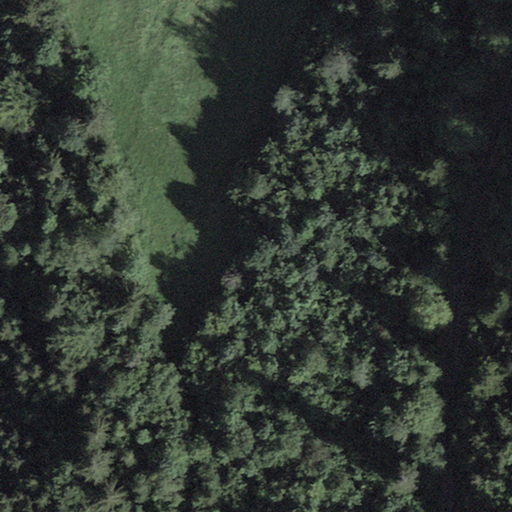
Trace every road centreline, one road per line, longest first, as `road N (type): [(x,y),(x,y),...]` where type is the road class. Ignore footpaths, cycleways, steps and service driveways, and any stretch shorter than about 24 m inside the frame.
road 1 (track): [(511,84),(470,224),(444,511)]
road 2 (track): [(187,340),(188,511)]
